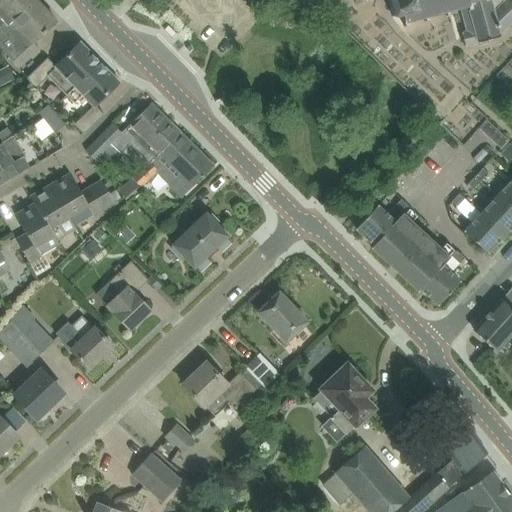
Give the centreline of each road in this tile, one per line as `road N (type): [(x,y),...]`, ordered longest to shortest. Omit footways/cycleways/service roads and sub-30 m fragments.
road 1 (residential): [(303,220),(0,502)]
road 2 (tertiary): [(303,220),(87,0)]
road 3 (tertiary): [(433,351),(303,220)]
road 4 (tertiary): [(511,448),(433,351)]
